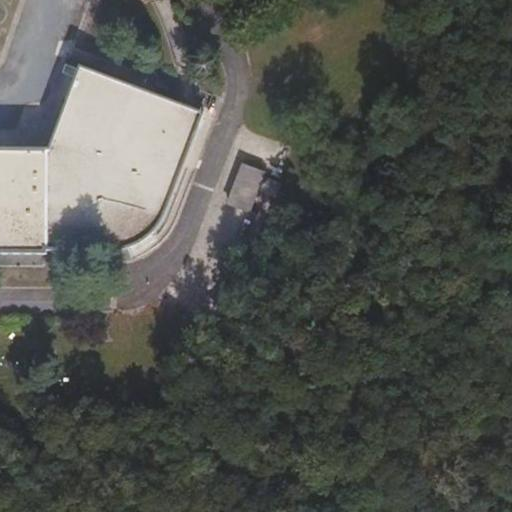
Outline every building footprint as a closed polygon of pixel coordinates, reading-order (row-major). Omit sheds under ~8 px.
[(204,114),(80,68),(49,152),(47,252),(114,254),(125,252),(137,247),(149,239),(157,230),(166,213),(204,114)] [(0,255),(47,256),(47,252),(49,152),(0,151),(0,255)] [(229,205),(250,213),(265,175),(243,167),(229,205)] [(261,193),(276,198),(282,185),(266,179),(261,193)] [(59,415),(162,411),(159,347),(56,351),(59,415)]
